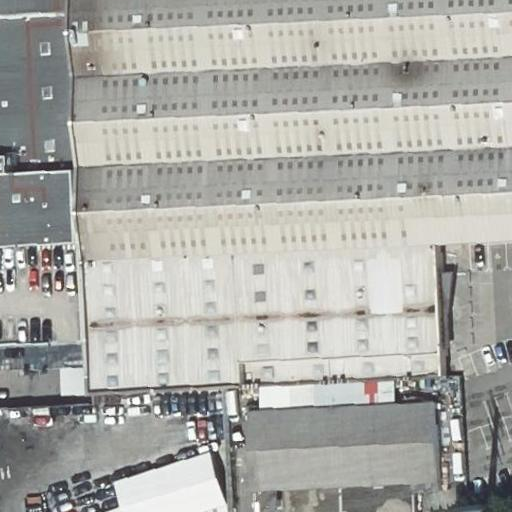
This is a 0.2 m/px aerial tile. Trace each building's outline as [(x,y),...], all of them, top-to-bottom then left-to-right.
[(0,0),(0,344),(96,341),(80,0),(0,0)] [(511,0),(80,0),(96,341),(98,393),(249,389),(450,377),(441,243),(511,239),(511,0)] [(68,369),(69,393),(92,393),(91,369),(68,369)] [(440,402),(255,412),(257,453),(267,452),(269,490),(259,492),(260,511),(417,511),(416,490),(416,482),(444,480),(440,402)] [(269,490),(267,452),(257,453),(259,492),(269,490)] [(232,511),(218,454),(122,477),(129,507),(110,511),(232,511)] [(445,489),(444,480),(416,482),(416,490),(445,489)]
